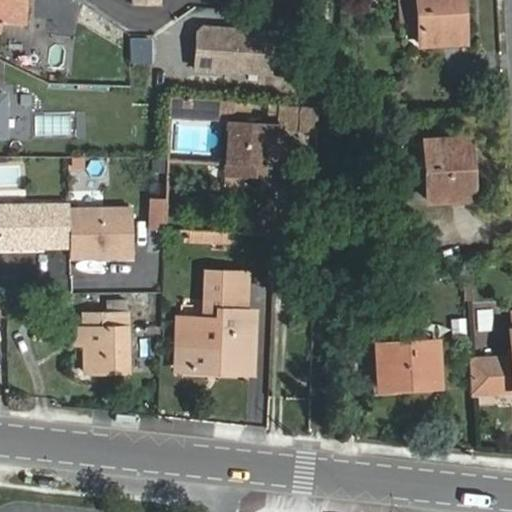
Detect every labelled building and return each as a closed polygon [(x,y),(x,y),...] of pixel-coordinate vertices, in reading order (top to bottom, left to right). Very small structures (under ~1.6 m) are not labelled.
[(0,0),(0,20),(25,23),(26,0),(0,0)] [(416,0),(419,44),(463,41),(460,0),(416,0)] [(284,54),(285,32),(204,28),(197,34),(195,69),(235,71),(235,66),(270,68),(270,54),(284,54)] [(72,72),(75,40),(51,38),(48,70),(72,72)] [(155,39),(138,39),(137,62),(155,62),(155,39)] [(477,76),(478,59),(446,57),(446,74),(477,76)] [(169,98),(168,116),(224,120),(224,118),(233,118),(233,101),(169,98)] [(284,131),(317,133),(318,105),(268,102),(267,114),(277,115),(277,120),(285,120),(284,131)] [(279,125),(228,123),(224,165),(244,166),(243,176),(263,178),(263,168),(277,168),(279,125)] [(472,199),(469,139),(424,141),(427,201),(472,199)] [(148,231),(164,232),(166,202),(149,201),(148,231)] [(0,205),(0,248),(69,248),(69,244),(69,209),(69,205),(0,205)] [(69,248),(69,259),(132,258),(132,209),(69,209),(69,244),(69,248)] [(255,213),(254,232),(275,233),(276,214),(255,213)] [(237,244),(237,231),(186,230),(185,243),(237,244)] [(209,272),(207,320),(181,319),(178,370),(210,371),(211,363),(250,365),(251,312),(243,312),(244,273),(209,272)] [(129,371),(126,314),(126,299),(106,300),(107,314),(83,315),(83,329),(74,329),(74,343),(84,343),(84,372),(129,371)] [(379,389),(438,386),(435,342),(376,345),(379,389)]
